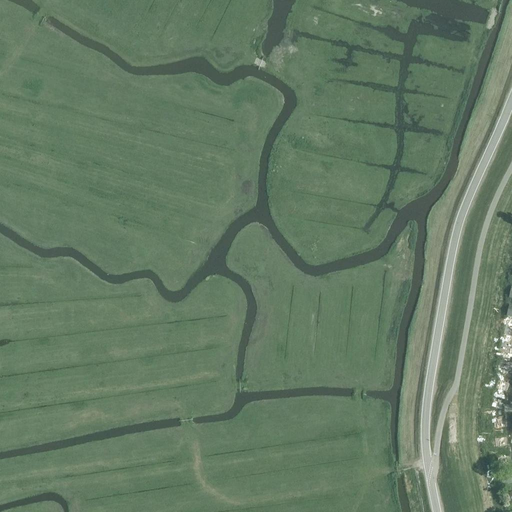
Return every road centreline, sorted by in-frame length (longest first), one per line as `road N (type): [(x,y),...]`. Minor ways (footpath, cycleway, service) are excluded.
road 1 (unclassified): [(436,511),(424,418),(455,233),(511,95)]
road 2 (track): [(185,412),(210,496),(378,472)]
